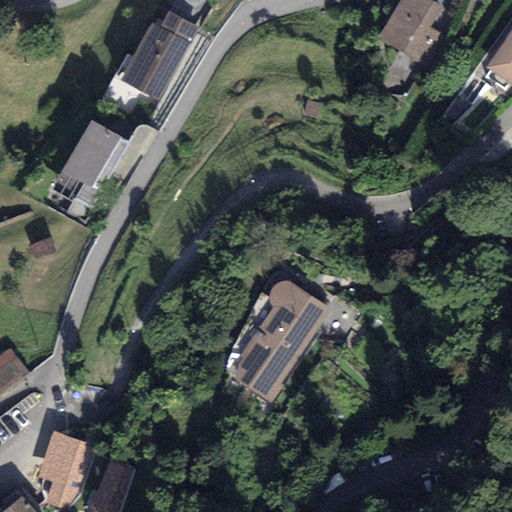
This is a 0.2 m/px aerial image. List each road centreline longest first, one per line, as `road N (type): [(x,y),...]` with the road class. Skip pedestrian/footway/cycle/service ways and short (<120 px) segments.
road 1 (residential): [(38,421),(81,415),(157,300),(238,199),(263,186),(295,187),(350,212),(387,217),(415,207),(511,117)]
road 2 (residential): [(38,421),(95,260),(152,153),(237,28),(267,5),(304,0)]
road 3 (residential): [(511,356),(357,511)]
